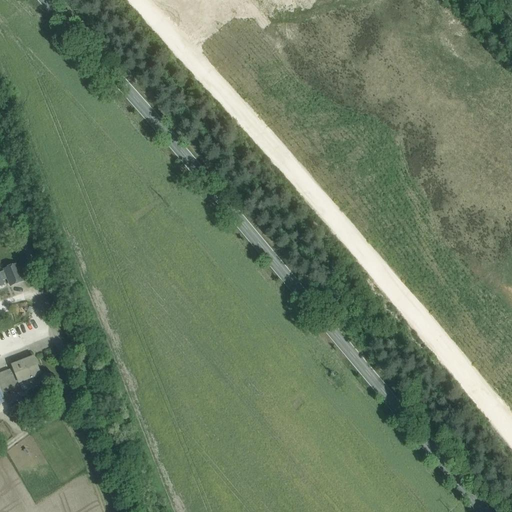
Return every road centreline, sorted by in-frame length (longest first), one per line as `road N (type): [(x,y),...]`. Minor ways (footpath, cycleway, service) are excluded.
road 1 (tertiary): [(487,511),(52,0)]
road 2 (track): [(511,444),(324,211),(137,0)]
road 3 (unclassified): [(0,168),(118,511)]
